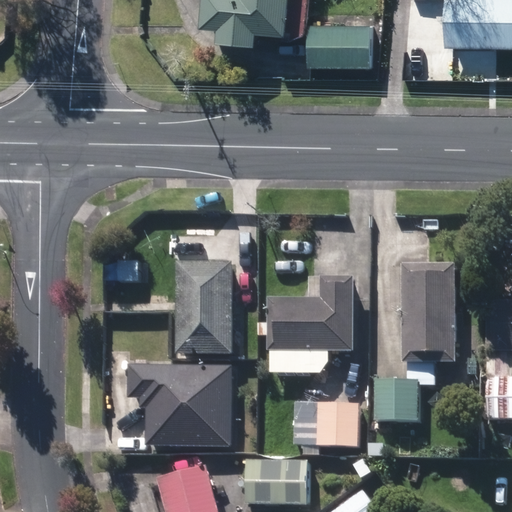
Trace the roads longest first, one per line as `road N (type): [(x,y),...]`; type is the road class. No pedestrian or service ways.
road 1 (tertiary): [(54,143),(511,150)]
road 2 (residential): [(54,143),(41,207),(37,449),(45,511)]
road 3 (residential): [(78,0),(68,101),(54,143)]
